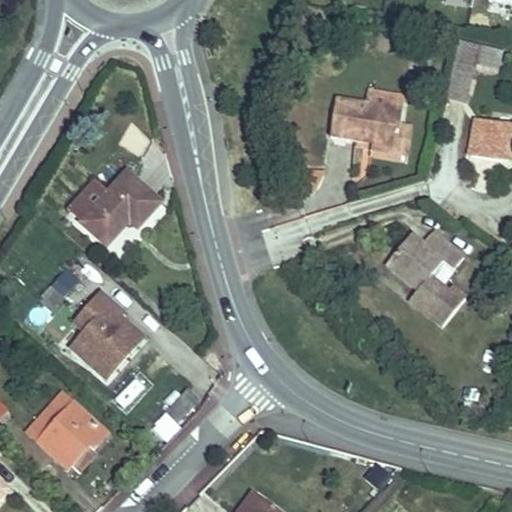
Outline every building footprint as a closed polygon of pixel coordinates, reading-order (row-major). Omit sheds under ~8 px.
[(504,53),(460,42),(445,101),(467,106),(476,70),(498,75),(504,53)] [(336,101),(331,138),(365,144),(366,139),(373,140),(372,145),(397,149),(401,127),(405,98),(369,93),(367,106),(336,101)] [(511,127),(477,121),(470,158),(511,165),(511,127)] [(372,145),(371,153),(407,158),(412,129),(401,127),(397,149),(372,145)] [(294,172),(302,198),(307,197),(316,190),(324,173),(294,172)] [(70,214),(107,248),(126,228),(123,225),(128,221),(130,223),(138,230),(160,205),(128,175),(110,195),(97,184),(70,214)] [(410,303),(443,329),(466,301),(451,289),(447,295),(429,281),(445,262),(456,270),(464,259),(433,234),(423,245),(412,236),(387,267),(419,292),(410,303)] [(67,298),(79,277),(63,268),(52,290),(67,298)] [(73,350),(107,381),(143,339),(119,318),(123,314),(102,296),(82,318),(98,332),(94,337),(89,332),(87,335),(73,350)] [(76,325),(87,335),(89,332),(94,337),(98,332),(82,318),(76,325)] [(167,413),(178,424),(199,402),(188,391),(167,413)] [(63,396),(29,434),(69,471),(71,469),(89,448),(93,452),(107,436),(63,396)] [(71,469),(80,477),(98,456),(93,452),(89,448),(71,469)] [(0,502),(8,493),(0,486),(0,502)] [(242,511),(277,511),(255,496),(242,511)]
